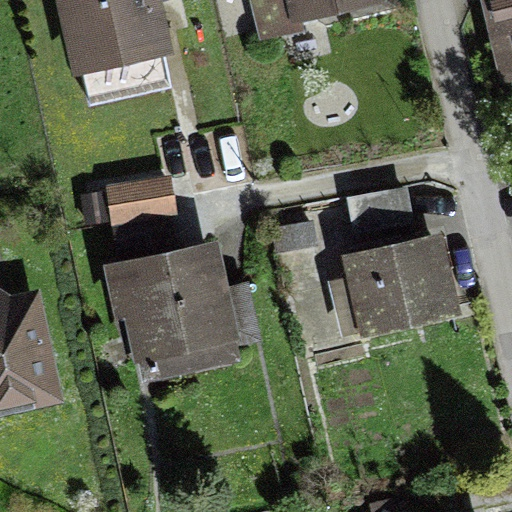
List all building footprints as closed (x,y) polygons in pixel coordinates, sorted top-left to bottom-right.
[(151,0),(67,0),(80,62),(161,45),(151,0)] [(268,0),(275,25),(374,0),(268,0)] [(511,0),(485,0),(503,76),(511,73),(511,0)] [(167,178),(106,188),(112,222),(158,214),(172,212),(167,178)] [(403,189),(347,198),(353,232),(408,223),(403,189)] [(163,244),(158,214),(112,222),(118,252),(163,244)] [(312,220),(276,227),(280,248),(316,242),(312,220)] [(429,239),(326,265),(345,341),(448,315),(429,239)] [(237,351),(214,253),(112,277),(135,374),(237,351)] [(0,402),(53,390),(30,284),(0,291),(0,402)]
